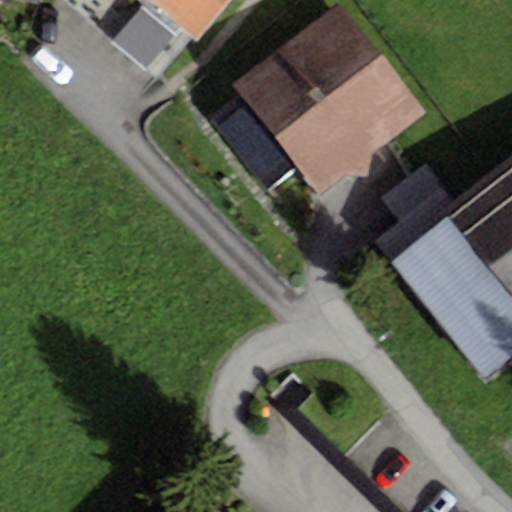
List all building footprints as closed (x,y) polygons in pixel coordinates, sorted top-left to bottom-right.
[(146,0),(201,42),(233,0),(146,0)] [(237,83),(320,196),(426,117),(343,5),(237,83)] [(177,33),(138,6),(112,45),(151,71),(177,33)] [(511,300),(511,158),(443,214),(446,218),(511,300)] [(483,383),(511,360),(511,300),(446,218),(388,264),(483,383)] [(209,511),(184,492),(168,511),(209,511)]
